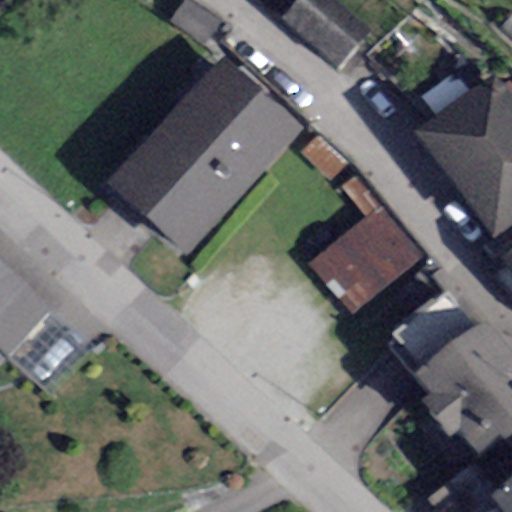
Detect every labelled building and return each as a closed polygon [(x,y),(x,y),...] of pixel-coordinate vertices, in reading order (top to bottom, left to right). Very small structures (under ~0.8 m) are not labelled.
[(222,22),(187,0),(183,0),(169,23),(206,47),(222,22)] [(373,30),(336,0),(299,0),(281,21),(339,70),(373,30)] [(227,56),(107,183),(185,255),(304,129),(227,56)] [(511,95),(497,75),(415,134),(494,243),(511,230),(511,95)] [(351,168),(316,135),(299,154),(334,186),(351,168)] [(366,218),(381,206),(357,175),(341,187),(366,218)] [(309,263),(349,314),(421,258),(381,206),(366,218),(309,263)] [(511,246),(500,255),(511,271),(511,246)] [(49,314),(0,268),(0,351),(7,357),(49,314)] [(413,377),(473,328),(444,293),(384,342),(413,377)] [(85,349),(49,314),(7,357),(50,399),(92,356),(85,349)] [(473,328),(413,377),(430,394),(420,402),(450,438),(459,431),(480,456),(502,438),(511,453),(511,356),(482,320),(473,328)] [(511,511),(511,478),(489,499),(495,506),(489,511),(511,511)]
